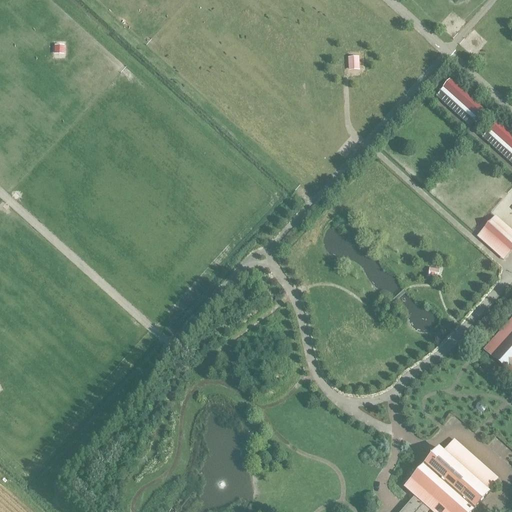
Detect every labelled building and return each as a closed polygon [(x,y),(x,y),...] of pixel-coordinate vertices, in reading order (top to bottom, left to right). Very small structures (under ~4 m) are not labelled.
[(55,53),(64,53),(64,45),(55,44),(55,53)] [(348,56),(348,69),(359,68),(358,55),(348,56)] [(449,80),(435,98),(474,125),(487,106),(449,80)] [(458,121),(469,130),(472,127),(460,117),(458,121)] [(484,135),(511,160),(511,133),(497,120),(484,135)] [(511,252),(511,231),(496,217),(477,238),(504,261),(511,252)] [(429,267),(429,276),(439,277),(440,268),(429,267)] [(480,323),(485,327),(490,320),(485,316),(480,323)] [(511,319),(483,350),(511,375),(511,319)] [(454,440),(444,452),(440,449),(404,488),(414,497),(401,511),(429,511),(430,511),(474,511),(491,494),(488,492),(499,480),(454,440)]
